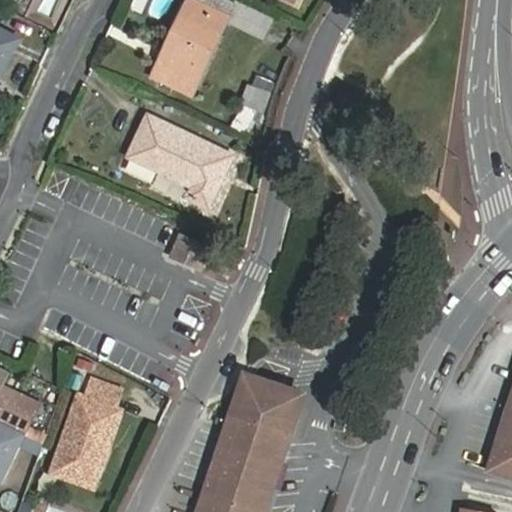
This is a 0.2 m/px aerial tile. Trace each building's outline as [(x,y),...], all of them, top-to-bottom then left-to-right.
[(226,28),(261,46),(271,27),(235,8),(234,9),(215,0),(205,0),(201,7),(229,21),(226,28)] [(191,2),(167,51),(177,56),(201,7),(191,2)] [(177,56),(167,51),(154,79),(192,99),(226,28),(229,21),(201,7),(177,56)] [(0,84),(22,39),(0,27),(0,84)] [(243,109),(267,114),(274,82),(251,76),(243,109)] [(212,209),(235,158),(149,118),(131,157),(194,188),(189,198),(212,209)] [(212,276),(221,250),(178,236),(169,261),(212,276)] [(0,369),(0,489),(4,491),(43,408),(6,390),(13,376),(0,369)] [(244,375),(197,511),(229,511),(234,502),(253,508),(279,432),(288,435),(290,429),(291,428),(292,425),(292,422),(291,419),(289,417),(295,414),(293,410),(293,406),(291,400),(289,393),(285,389),(280,386),(276,384),(244,375)] [(87,398),(80,396),(52,475),(97,491),(124,413),(117,409),(122,394),(94,383),(87,398)] [(303,392),(276,384),(280,386),(285,389),(289,393),(291,400),(293,406),(293,410),(295,414),(289,417),(291,419),(292,422),(292,425),(303,392)] [(511,404),(492,473),(511,479),(511,404)] [(262,511),(288,435),(279,432),(253,508),(234,502),(229,511),(262,511)]
